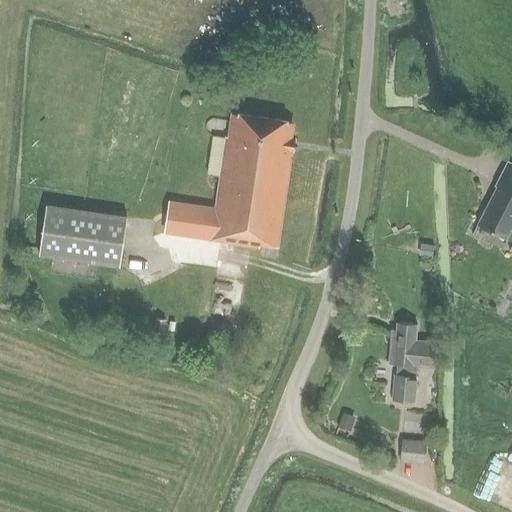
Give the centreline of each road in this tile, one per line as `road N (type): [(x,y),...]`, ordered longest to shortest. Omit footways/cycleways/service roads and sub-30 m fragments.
road 1 (unclassified): [(275,432),(339,270),(362,118),(369,0)]
road 2 (unclassified): [(461,511),(275,432)]
